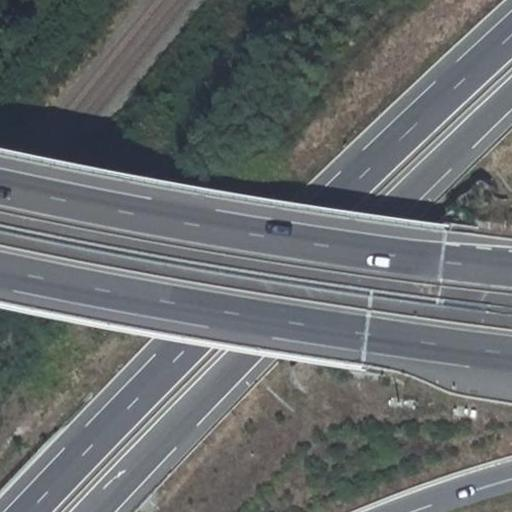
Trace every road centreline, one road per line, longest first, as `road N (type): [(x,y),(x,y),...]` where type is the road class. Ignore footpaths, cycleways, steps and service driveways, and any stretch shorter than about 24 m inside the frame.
road 1 (motorway): [(511,37),(339,197),(30,511)]
road 2 (motorway): [(91,511),(511,95)]
road 3 (motorway): [(511,269),(0,190)]
road 4 (motorway): [(0,279),(511,352)]
road 5 (motorway): [(388,511),(440,487),(511,472)]
